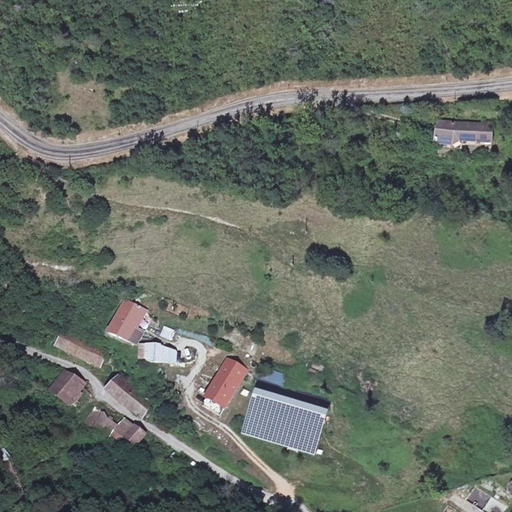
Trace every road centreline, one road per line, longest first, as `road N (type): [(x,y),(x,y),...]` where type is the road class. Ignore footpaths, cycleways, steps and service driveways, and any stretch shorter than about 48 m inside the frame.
road 1 (secondary): [(511,84),(269,101),(87,153),(44,151),(0,119)]
road 2 (unclassified): [(297,511),(225,478),(117,408),(69,365),(0,341)]
